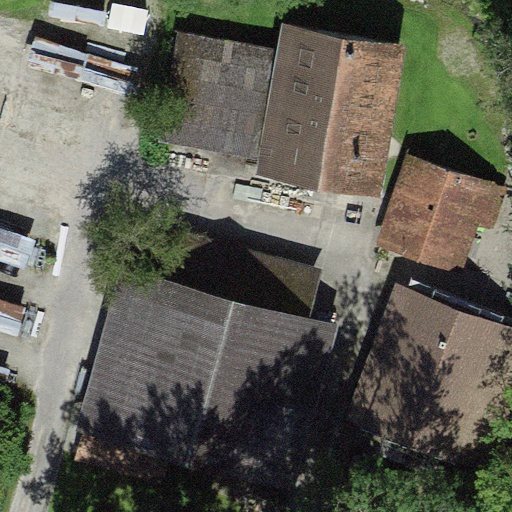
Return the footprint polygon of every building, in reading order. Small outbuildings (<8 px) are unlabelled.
[(263,155),(379,178),(407,34),(291,11),(284,44),(263,155)] [(284,44),(185,25),(163,136),(263,155),(284,44)] [(0,213),(56,231),(89,128),(0,99),(0,213)] [(409,149),(383,232),(476,261),(502,179),(409,149)] [(301,289),(136,246),(89,427),(254,470),(301,289)] [(511,332),(511,320),(405,283),(362,402),(473,442),(511,332)]
